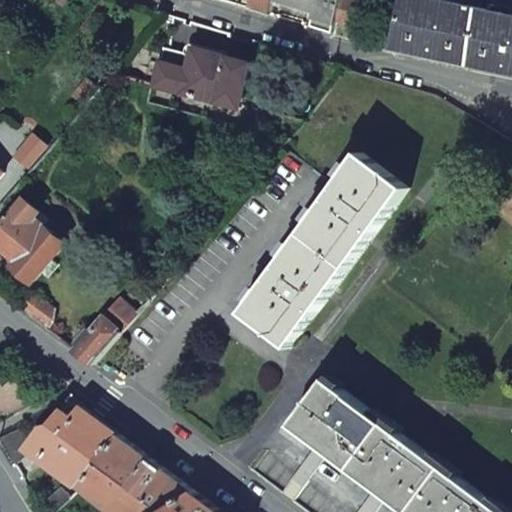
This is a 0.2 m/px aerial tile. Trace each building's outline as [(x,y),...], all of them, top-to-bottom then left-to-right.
[(257,0),(255,9),(273,14),(277,1),(277,0),(257,0)] [(344,0),(277,0),(277,1),(316,13),(312,26),(335,33),(338,20),(344,0)] [(374,4),(360,0),(344,0),(338,20),(367,28),(374,4)] [(511,15),(438,0),(409,0),(398,41),(396,49),(435,57),(507,72),(511,73),(511,15)] [(511,0),(438,0),(511,15),(511,0)] [(154,86),(183,93),(218,102),(241,108),(252,64),(195,49),(193,55),(164,47),(154,86)] [(88,81),(75,95),(87,106),(100,91),(88,81)] [(276,272),(245,313),(292,348),(410,189),(364,154),(339,188),(334,193),(276,272)] [(27,199),(0,232),(0,243),(20,260),(16,266),(35,282),(68,243),(38,218),(43,212),(27,199)] [(36,294),(24,311),(49,330),(58,336),(63,329),(54,324),(56,320),(58,310),(36,294)] [(92,336),(79,352),(97,365),(104,358),(141,314),(122,299),(108,318),(103,322),(100,319),(88,333),(92,336)] [(507,511),(331,380),(296,426),(320,444),(329,450),(332,453),(378,488),(387,494),(390,497),(410,511),(507,511)] [(38,443),(33,449),(34,450),(83,486),(124,436),(86,407),(81,403),(77,400),(63,407),(68,411),(56,425),(50,427),(38,443)] [(0,438),(0,440),(15,466),(34,450),(33,449),(38,443),(28,425),(0,438)] [(83,486),(116,511),(168,511),(199,492),(158,462),(124,436),(83,486)] [(61,489),(41,508),(43,511),(57,511),(72,499),(61,489)] [(168,511),(225,511),(199,492),(168,511)]
